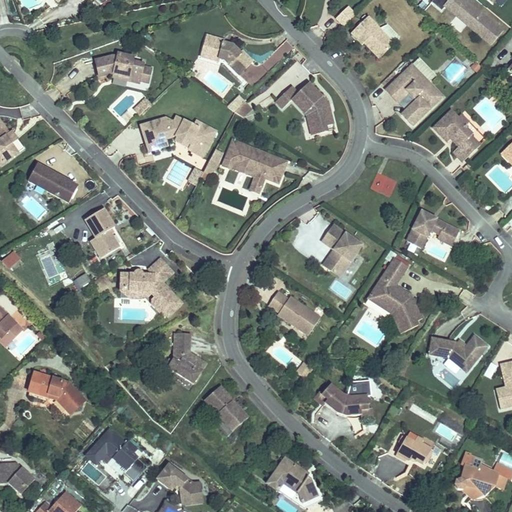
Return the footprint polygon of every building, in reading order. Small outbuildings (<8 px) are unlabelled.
[(501,31),(464,0),(433,0),(431,2),(442,11),(447,4),(492,42),(501,31)] [(447,4),(445,7),(490,44),(492,42),(447,4)] [(336,19),(344,27),(356,15),(348,7),(336,19)] [(398,36),(387,25),(380,29),(368,17),(351,34),(362,45),(366,41),(381,57),(394,44),(393,43),(398,36)] [(207,36),(203,51),(220,55),(219,60),(225,61),(239,76),(252,62),(243,52),(241,54),(233,46),(224,43),(224,41),(207,36)] [(366,41),(364,43),(379,59),(381,57),(366,41)] [(201,58),(218,62),(219,60),(220,55),(203,51),(201,58)] [(95,61),(99,77),(113,74),(128,77),(128,81),(139,84),(140,81),(148,83),(152,69),(143,67),(144,64),(133,62),(134,58),(118,54),(117,57),(113,57),(95,61)] [(436,76),(419,58),(385,91),(398,104),(409,94),(409,95),(412,92),(419,99),(402,115),(413,127),(443,98),(429,83),(436,76)] [(458,61),(446,73),(456,83),(468,71),(458,61)] [(250,74),(246,70),(240,76),(250,86),(263,72),(257,66),(250,74)] [(317,135),(328,132),(326,126),(334,125),(331,112),(327,113),(325,106),(328,104),(309,83),(298,94),(292,87),(276,102),(282,109),(292,101),(307,116),(308,123),(313,122),(317,135)] [(245,103),(239,97),(236,100),(242,106),(245,103)] [(145,100),(141,104),(146,109),(150,105),(145,100)] [(236,100),(228,108),(235,113),(242,106),(236,100)] [(235,113),(243,118),(252,110),(245,103),(242,106),(235,113)] [(134,110),(140,116),(146,109),(141,104),(134,110)] [(446,143),(450,139),(452,137),(454,140),(453,142),(458,148),(452,153),(462,163),(475,150),(466,141),(471,136),(473,134),(467,128),(467,125),(470,122),(462,114),(458,117),(451,110),(432,128),(446,143)] [(165,119),(141,127),(149,152),(167,147),(165,140),(176,137),(179,138),(186,142),(186,147),(186,148),(186,149),(203,158),(216,132),(196,122),(194,127),(176,118),(173,123),(165,119)] [(0,166),(18,153),(11,144),(6,136),(9,134),(0,121),(0,166)] [(311,136),(317,135),(313,122),(308,123),(311,136)] [(6,136),(11,144),(17,139),(12,132),(9,134),(6,136)] [(466,141),(475,150),(481,145),(471,136),(466,141)] [(186,142),(179,138),(176,143),(186,148),(186,147),(186,142)] [(233,141),(223,166),(225,167),(224,168),(230,171),(231,169),(233,170),(234,167),(239,169),(242,167),(250,171),(252,174),(256,176),(255,179),(254,183),(262,186),(265,179),(279,184),(287,163),(259,152),(257,153),(249,150),(248,147),(233,141)] [(511,143),(501,154),(511,165),(511,143)] [(215,150),(203,173),(200,179),(206,182),(209,176),(210,177),(217,163),(222,153),(215,150)] [(38,188),(69,204),(78,186),(38,164),(32,176),(42,181),(38,188)] [(463,170),(467,174),(472,169),(468,165),(463,170)] [(234,167),(233,170),(255,179),(256,176),(252,174),(250,171),(242,167),(239,169),(234,167)] [(188,182),(196,186),(203,173),(195,169),(188,182)] [(390,196),(396,180),(377,173),(371,188),(390,196)] [(32,176),(28,183),(38,188),(42,181),(32,176)] [(262,186),(254,183),(250,191),(259,194),(262,186)] [(115,228),(104,209),(85,221),(96,239),(90,242),(96,251),(101,248),(106,256),(120,248),(112,235),(110,231),(111,230),(115,228)] [(452,246),(459,232),(435,220),(434,223),(429,220),(431,217),(422,213),(407,242),(421,249),(430,230),(439,235),(437,239),(452,246)] [(336,253),(326,268),(340,278),(362,246),(334,226),(324,240),(336,248),(334,251),(336,253)] [(336,248),(324,240),(322,243),(334,251),(336,248)] [(101,259),(106,256),(101,248),(96,251),(101,259)] [(9,270),(22,260),(14,250),(1,261),(9,270)] [(326,268),(336,253),(334,251),(323,266),(326,268)] [(395,259),(372,293),(396,308),(394,312),(404,333),(418,326),(416,322),(423,319),(413,300),(411,301),(407,297),(409,295),(395,286),(408,268),(395,259)] [(121,274),(121,291),(141,292),(141,295),(141,297),(148,297),(152,294),(155,297),(152,300),(152,305),(159,313),(161,311),(167,317),(182,304),(175,296),(173,298),(167,291),(168,289),(162,283),(173,273),(160,260),(149,271),(152,274),(150,276),(142,275),(142,273),(141,272),(139,271),(136,272),(135,273),(135,275),(121,274)] [(75,280),(80,288),(91,282),(86,273),(75,280)] [(141,297),(141,295),(141,292),(121,291),(120,299),(141,299),(141,297)] [(320,318),(290,298),(288,300),(278,293),(268,306),(279,313),(278,316),(292,325),(293,323),(296,325),(294,327),(308,336),(320,318)] [(372,293),(368,300),(392,315),(401,334),(404,333),(394,312),(396,308),(372,293)] [(0,339),(0,340),(6,334),(12,340),(23,329),(0,307),(0,339)] [(0,340),(0,339),(0,344),(4,348),(12,340),(6,334),(0,340)] [(193,384),(206,364),(190,353),(190,334),(175,334),(174,359),(177,361),(171,370),(193,384)] [(472,368),(488,347),(474,336),(466,346),(460,340),(457,343),(456,345),(451,344),(452,342),(431,338),(428,355),(441,358),(442,355),(448,356),(448,359),(461,370),(466,363),(472,368)] [(168,368),(171,370),(177,361),(174,359),(168,368)] [(511,361),(500,365),(503,380),(503,381),(506,380),(508,387),(505,387),(496,390),(501,410),(511,408),(510,405),(511,404),(511,361)] [(296,373),(305,380),(312,370),(304,363),(296,373)] [(466,374),(472,368),(466,363),(461,370),(466,374)] [(491,379),(497,366),(491,363),(484,375),(491,379)] [(29,393),(49,399),(50,396),(58,398),(57,401),(70,415),(82,412),(86,401),(69,383),(35,373),(29,393)] [(371,397),(370,381),(351,382),(347,397),(341,416),(346,417),(361,416),(361,415),(361,411),(369,410),(367,397),(371,397)] [(337,414),(341,416),(347,397),(344,396),(330,385),(321,396),(327,400),(325,404),(337,414)] [(232,433),(246,420),(247,419),(232,402),(234,401),(221,387),(204,402),(232,433)] [(327,400),(321,396),(319,393),(314,400),(323,407),(325,404),(327,400)] [(232,402),(247,419),(249,418),(234,401),(232,402)] [(410,411),(422,416),(425,410),(413,405),(410,411)] [(369,410),(361,411),(361,415),(361,416),(361,419),(373,418),(372,409),(369,410)] [(134,483),(147,468),(132,455),(132,454),(132,448),(134,446),(128,441),(125,444),(110,430),(86,457),(95,465),(106,452),(127,470),(123,474),(134,483)] [(417,438),(414,443),(402,437),(399,443),(402,446),(397,455),(408,461),(412,459),(422,465),(434,444),(423,438),(422,440),(417,438)] [(467,455),(461,465),(464,466),(460,479),(456,482),(454,486),(457,491),(462,491),(465,487),(474,497),(480,492),(483,495),(485,497),(495,487),(498,475),(493,473),(480,466),(482,461),(467,455)] [(301,504),(318,496),(311,480),(307,477),(303,474),(304,472),(285,459),(268,484),(283,495),(289,489),(296,494),(301,504)] [(16,464),(0,465),(0,484),(8,484),(21,495),(34,480),(16,464)] [(511,471),(497,464),(493,473),(498,475),(495,487),(503,490),(507,477),(511,479),(511,476),(511,471)] [(169,465),(157,480),(172,491),(174,488),(176,485),(180,488),(181,493),(181,496),(190,495),(192,504),(203,502),(200,482),(193,483),(169,465)] [(131,487),(134,483),(123,474),(120,478),(131,487)] [(465,487),(462,491),(473,500),(483,495),(480,492),(474,497),(465,487)] [(296,494),(289,489),(283,495),(304,509),(325,500),(322,494),(318,496),(301,504),(296,494)] [(76,511),(81,506),(65,492),(51,508),(45,502),(36,511),(76,511)] [(183,505),(192,504),(190,495),(181,496),(183,505)]
